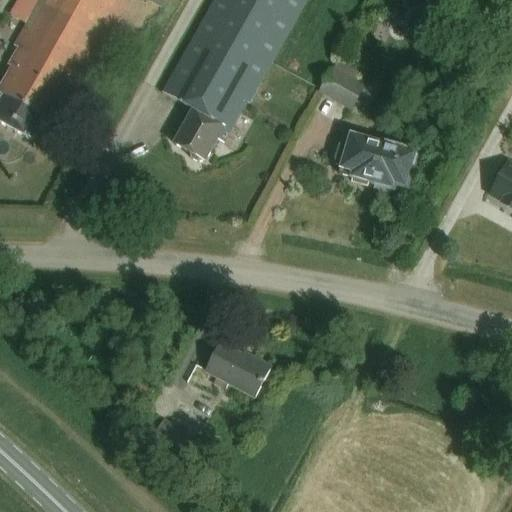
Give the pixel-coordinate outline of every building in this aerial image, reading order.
[(69,112),(131,0),(38,0),(13,46),(18,48),(8,67),(11,68),(0,87),(0,95),(2,97),(0,99),(0,124),(31,141),(43,118),(54,125),(63,109),(69,112)] [(216,0),(163,95),(191,111),(172,146),(204,164),(216,141),(222,145),(245,105),(248,107),(307,0),(216,0)] [(330,70),(316,94),(349,113),(363,89),(330,70)] [(372,191),(385,144),(352,134),(350,142),(342,139),(333,170),(353,175),(350,184),(372,191)] [(385,144),(372,191),(389,195),(391,188),(413,194),(424,155),(385,144)] [(511,166),(508,164),(489,197),(511,209),(511,166)] [(214,385),(224,390),(228,385),(256,400),(272,369),(244,354),(243,356),(221,345),(206,373),(217,379),(214,385)] [(142,412),(154,392),(136,382),(125,402),(142,412)] [(198,443),(164,423),(147,451),(181,471),(198,443)] [(187,467),(203,476),(213,457),(197,448),(187,467)]
